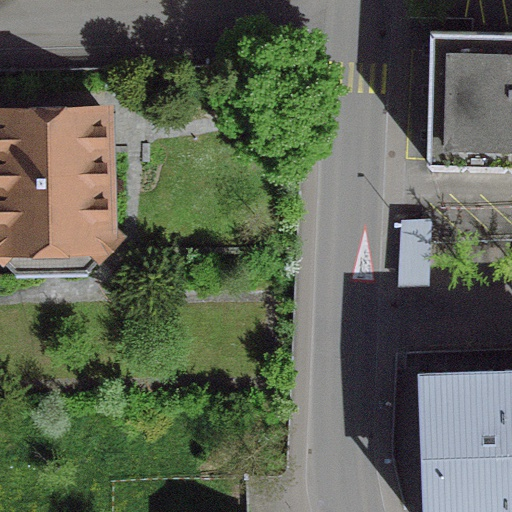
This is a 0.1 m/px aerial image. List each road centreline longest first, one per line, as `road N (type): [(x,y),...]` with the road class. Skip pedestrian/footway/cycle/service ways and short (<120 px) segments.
road 1 (residential): [(345,511),(337,435),(358,27)]
road 2 (residential): [(0,33),(358,27)]
